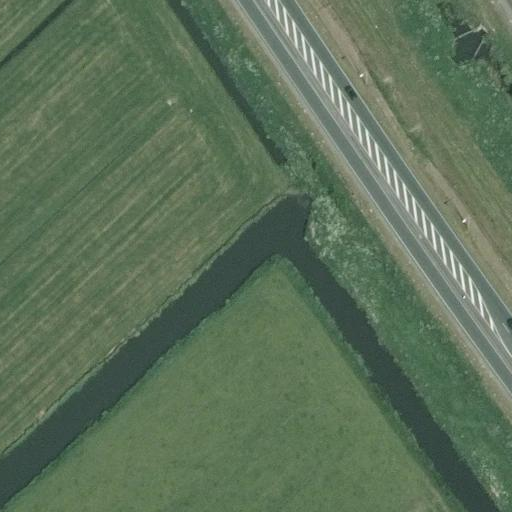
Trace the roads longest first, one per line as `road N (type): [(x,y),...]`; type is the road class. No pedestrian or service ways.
road 1 (trunk): [(244,0),(511,386)]
road 2 (trunk): [(511,336),(284,0)]
